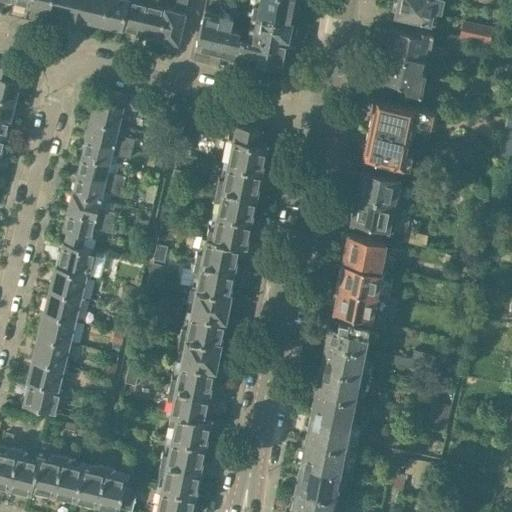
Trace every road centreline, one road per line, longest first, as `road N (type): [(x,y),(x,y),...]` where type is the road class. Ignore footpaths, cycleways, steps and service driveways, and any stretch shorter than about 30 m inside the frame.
road 1 (residential): [(247,492),(319,119)]
road 2 (residential): [(0,325),(63,56)]
road 3 (residential): [(319,119),(63,56)]
road 4 (residential): [(319,119),(343,0)]
